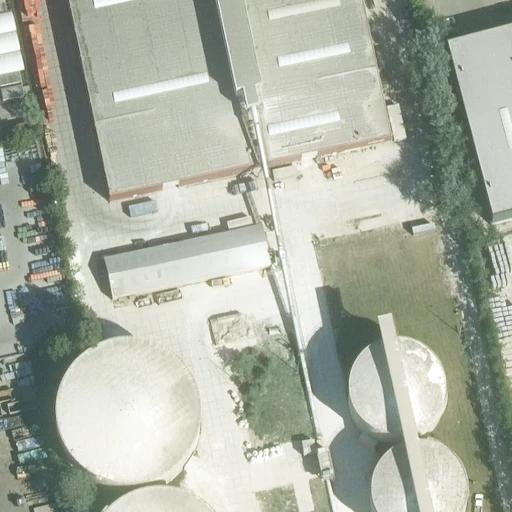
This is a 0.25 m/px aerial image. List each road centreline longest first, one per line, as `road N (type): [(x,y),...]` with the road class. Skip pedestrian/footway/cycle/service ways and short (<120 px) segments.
road 1 (unknown): [(442,184),(511,509)]
road 2 (unknown): [(312,283),(361,511)]
